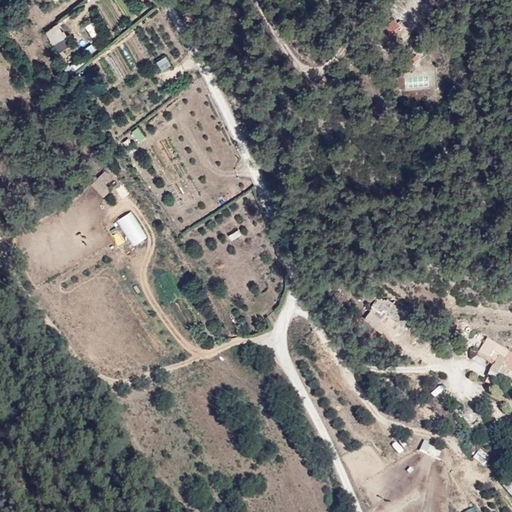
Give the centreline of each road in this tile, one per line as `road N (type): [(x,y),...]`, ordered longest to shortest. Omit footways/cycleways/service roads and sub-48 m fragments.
road 1 (unclassified): [(360,511),(275,342),(301,273),(286,220),(171,0)]
road 2 (track): [(275,342),(232,344),(123,382),(100,371),(29,297),(0,237)]
